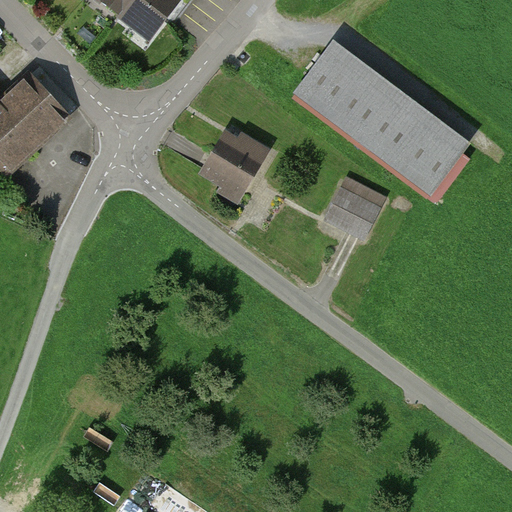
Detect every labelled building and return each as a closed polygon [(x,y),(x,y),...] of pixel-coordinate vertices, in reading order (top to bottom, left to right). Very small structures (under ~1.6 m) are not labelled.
[(81,0),(147,48),(182,0),(81,0)] [(484,149),(344,46),(302,103),(442,206),(484,149)] [(0,157),(16,177),(81,122),(46,81),(11,110),(0,96),(0,157)] [(278,161),(236,130),(204,173),(246,204),(278,161)] [(389,198),(346,178),(326,221),(370,241),(389,198)]
